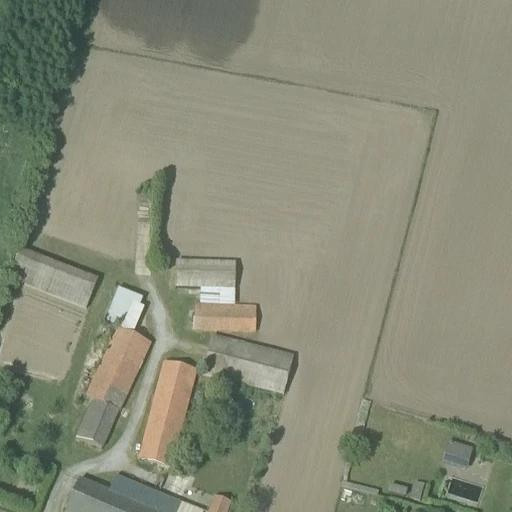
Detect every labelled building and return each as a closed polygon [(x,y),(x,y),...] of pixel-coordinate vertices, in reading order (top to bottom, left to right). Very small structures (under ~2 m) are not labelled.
[(96,283),(18,252),(7,280),(85,311),(96,283)] [(174,290),(233,291),(234,266),(175,264),(174,290)] [(131,334),(145,301),(117,288),(103,321),(131,334)] [(254,334),(254,328),(255,310),(193,307),(192,331),(254,334)] [(75,440),(100,451),(117,414),(149,346),(117,331),(85,400),(91,403),(75,440)] [(211,339),(208,348),(201,376),(282,397),(292,360),(211,339)] [(138,463),(169,471),(194,372),(163,364),(138,463)] [(446,444),(443,464),(467,468),(471,448),(446,444)] [(176,511),(179,506),(114,479),(107,494),(78,482),(65,511),(176,511)] [(208,511),(226,511),(229,505),(213,499),(208,511)]
